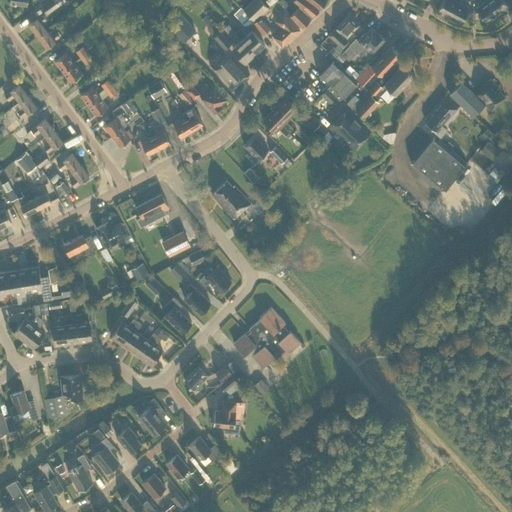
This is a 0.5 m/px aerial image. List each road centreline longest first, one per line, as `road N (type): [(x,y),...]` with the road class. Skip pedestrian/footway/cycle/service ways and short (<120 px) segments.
road 1 (unclassified): [(440,465),(273,281),(252,276)]
road 2 (residential): [(164,165),(223,132),(264,72),(342,0)]
road 3 (residential): [(126,186),(0,21)]
road 4 (residential): [(70,511),(188,423),(189,412),(158,379)]
road 5 (unclassified): [(511,35),(453,45),(368,0)]
road 6 (residential): [(158,379),(140,380),(98,351),(13,360)]
road 7 (residential): [(164,165),(252,276)]
road 8 (residential): [(0,249),(126,186)]
road 9 (residential): [(252,276),(158,379)]
